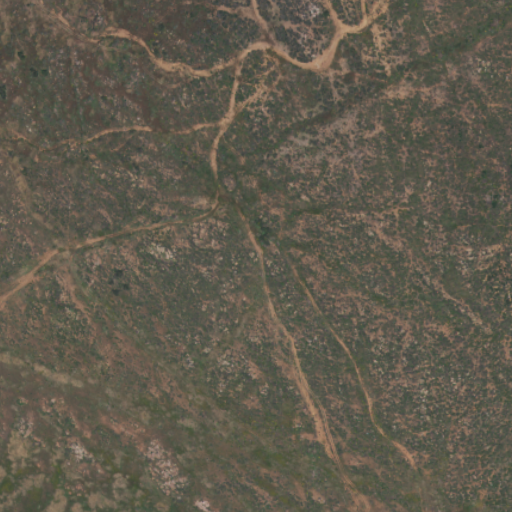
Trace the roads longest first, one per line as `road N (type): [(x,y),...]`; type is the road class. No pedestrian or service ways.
road 1 (track): [(366,511),(305,393),(219,163),(240,91)]
road 2 (track): [(44,0),(93,40),(128,32),(180,69),(211,69),(254,38),(325,60),(346,27)]
road 3 (track): [(288,51),(257,0),(346,27)]
